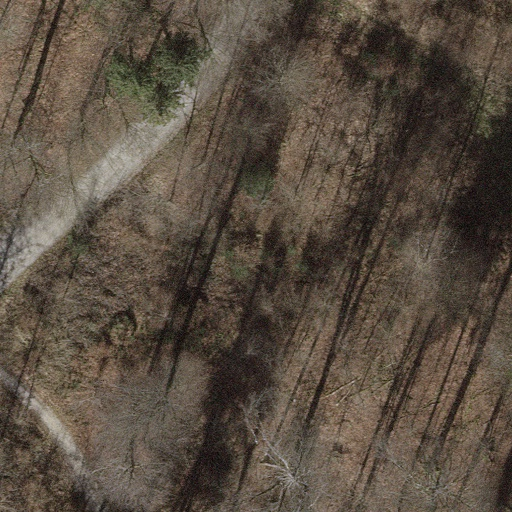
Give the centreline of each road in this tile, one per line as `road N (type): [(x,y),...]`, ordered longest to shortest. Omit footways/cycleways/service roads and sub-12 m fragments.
road 1 (track): [(258,0),(0,253)]
road 2 (track): [(0,339),(114,511)]
